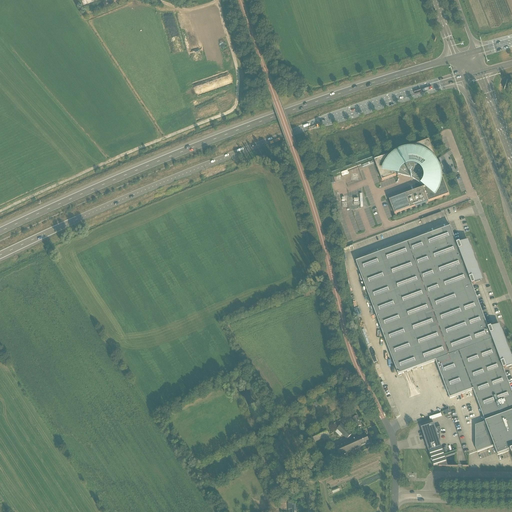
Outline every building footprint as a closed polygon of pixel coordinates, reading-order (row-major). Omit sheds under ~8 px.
[(429,140),(374,160),(382,181),(396,176),(395,174),(398,175),(398,174),(410,177),(410,176),(411,176),(412,176),(413,176),(414,177),(413,178),(413,179),(423,186),(425,188),(389,201),(395,215),(449,194),(441,174),(441,175),(440,175),(440,173),(440,171),(442,170),(439,163),(437,164),(436,162),(435,161),(436,160),(436,161),(436,160),(429,140)] [(438,214),(421,220),(423,224),(436,219),(435,216),(439,215),(438,214)] [(511,392),(503,370),(506,368),(506,367),(511,365),(511,363),(498,325),(497,325),(498,327),(492,329),(491,327),(488,329),(472,285),(475,284),(474,283),(480,280),(481,282),(466,241),(466,242),(460,245),(460,243),(457,244),(450,227),(356,262),(398,375),(436,361),(450,399),(473,390),(498,455),(510,451),(511,455),(511,454),(511,392)] [(353,418),(357,427),(362,425),(360,422),(362,422),(361,420),(360,421),(358,416),(353,418)] [(352,434),(342,424),(336,429),(337,430),(335,432),(340,437),(342,435),(347,439),(352,434)] [(423,427),(421,428),(428,449),(433,466),(439,465),(440,466),(439,466),(458,467),(458,466),(448,466),(441,444),(441,440),(441,427),(436,429),(434,424),(423,427)] [(326,427),(311,435),(315,442),(329,435),(326,427)] [(336,448),(337,452),(339,457),(370,443),(366,434),(336,448)] [(296,511),(296,503),(288,504),(288,511),(296,511)]
